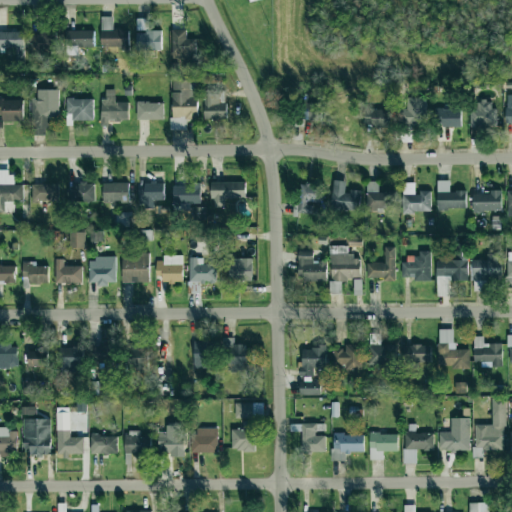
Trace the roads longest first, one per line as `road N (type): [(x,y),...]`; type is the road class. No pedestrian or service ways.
road 1 (residential): [(280,511),(272,151),(239,58),(205,0)]
road 2 (residential): [(0,315),(511,310)]
road 3 (residential): [(0,486),(511,482)]
road 4 (residential): [(0,153),(511,157)]
